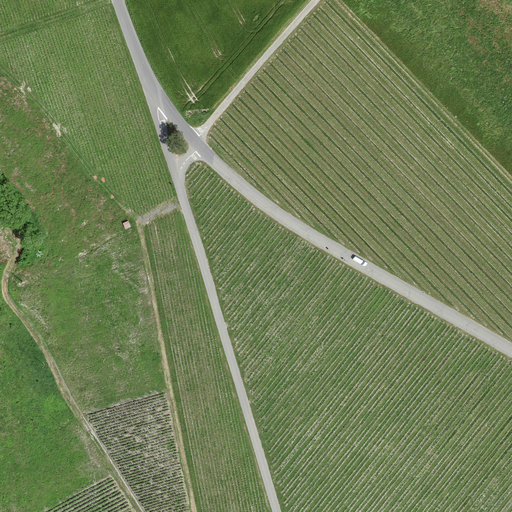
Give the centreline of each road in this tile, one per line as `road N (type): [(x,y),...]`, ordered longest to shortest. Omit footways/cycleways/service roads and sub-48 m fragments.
road 1 (unclassified): [(511,350),(292,223),(197,143)]
road 2 (unclassified): [(175,174),(277,511)]
road 3 (track): [(141,511),(8,287),(16,263)]
road 4 (track): [(335,0),(511,184)]
road 5 (track): [(316,0),(197,143)]
